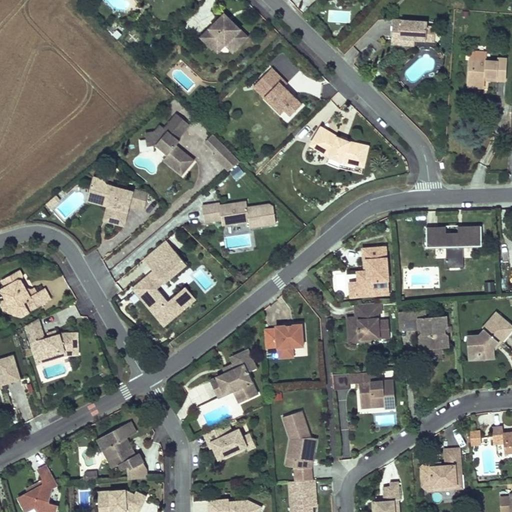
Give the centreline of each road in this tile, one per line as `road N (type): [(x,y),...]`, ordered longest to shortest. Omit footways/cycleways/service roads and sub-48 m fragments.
road 1 (residential): [(425,182),(364,196),(179,352),(140,373)]
road 2 (residential): [(425,182),(420,139),(278,0)]
road 3 (residential): [(344,511),(342,473),(463,401),(511,398)]
road 4 (residential): [(0,244),(48,236),(66,248),(140,373)]
road 5 (residential): [(140,373),(0,447)]
road 6 (residential): [(175,511),(174,432),(140,373)]
